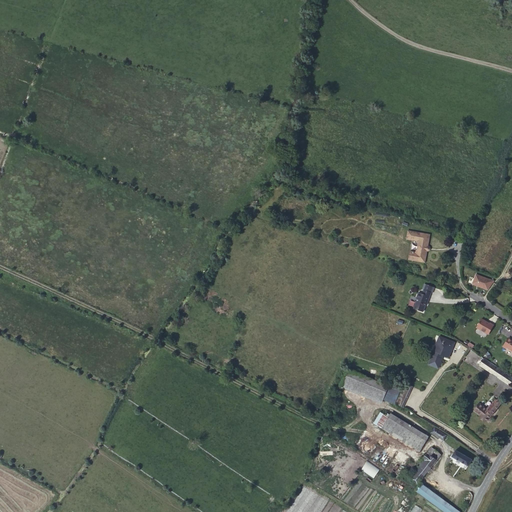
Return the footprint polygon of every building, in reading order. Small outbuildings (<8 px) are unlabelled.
[(426,248),(428,238),(405,233),(403,241),(414,243),(416,246),(415,252),(412,254),(407,253),(405,261),(422,265),(424,254),(426,248)] [(494,280),(476,274),(472,285),(488,290),(494,280)] [(425,306),(427,299),(419,296),(414,295),(412,300),(414,300),(413,304),(423,308),(423,306),(425,306)] [(421,313),(423,308),(413,304),(411,310),(421,313)] [(486,338),(493,327),(488,325),(487,326),(479,322),(474,330),(486,338)] [(436,371),(440,362),(437,361),(439,358),(441,359),(446,361),(452,346),(439,340),(437,344),(434,343),(432,349),(434,350),(432,354),(433,355),(431,358),(430,358),(426,367),(436,371)] [(511,343),(507,340),(500,349),(505,353),(506,351),(511,354),(511,343)] [(480,371),(484,364),(479,361),(475,368),(480,371)] [(511,381),(484,364),(480,371),(507,387),(511,381)] [(349,369),(340,386),(380,404),(388,388),(349,369)] [(397,405),(404,385),(403,384),(395,404),(397,405)] [(410,387),(404,385),(397,405),(401,407),(410,387)] [(485,412),(489,416),(497,406),(493,403),(485,412)] [(483,415),(485,412),(478,405),(472,411),(484,422),(487,418),(483,415)] [(374,426),(382,431),(388,420),(380,416),(374,426)] [(388,420),(382,431),(422,452),(427,441),(388,420)] [(431,447),(427,453),(436,459),(440,453),(431,447)] [(473,459),(457,449),(453,456),(469,465),(473,459)] [(436,459),(427,453),(419,464),(420,466),(410,479),(418,485),(436,459)] [(462,511),(423,485),(419,491),(449,511),(462,511)]
